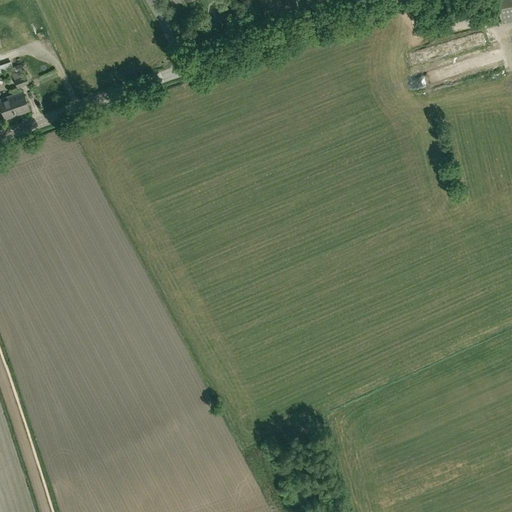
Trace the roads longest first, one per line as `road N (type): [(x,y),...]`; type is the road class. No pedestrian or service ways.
road 1 (tertiary): [(381,0),(186,67)]
road 2 (tertiary): [(186,67),(0,136)]
road 3 (track): [(0,365),(46,511)]
